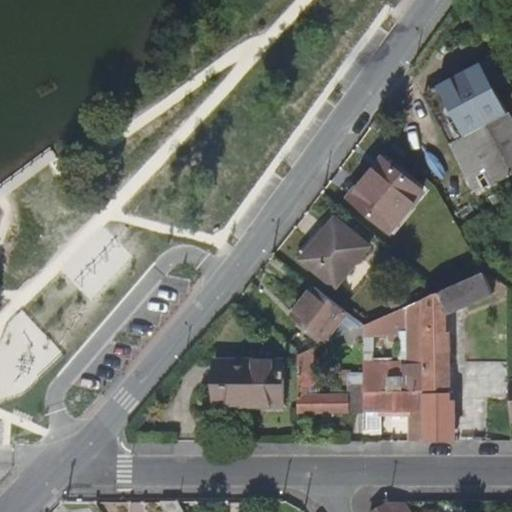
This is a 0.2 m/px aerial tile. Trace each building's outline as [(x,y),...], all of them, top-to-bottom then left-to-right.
[(511,84),(494,58),(438,87),(450,110),(437,116),(445,130),(457,123),(483,172),(470,180),(477,194),(511,175),(511,120),(497,92),(511,84)] [(450,110),(438,87),(426,93),(437,116),(450,110)] [(381,115),(372,128),(380,135),(390,122),(381,115)] [(445,130),(470,180),(483,172),(457,123),(445,130)] [(422,195),(390,166),(356,205),(388,233),(422,195)] [(370,249),(340,223),(306,263),(334,288),(370,249)] [(424,410),(424,442),(450,442),(450,337),(447,335),(440,324),(486,306),(486,279),(442,296),(425,303),(425,324),(424,386),(424,410)] [(348,314),(317,289),(295,318),(327,342),(348,314)] [(409,440),(409,442),(424,442),(424,410),(424,386),(417,386),(417,324),(425,324),(425,303),(365,328),(365,337),(400,333),(401,359),(400,359),(401,379),(401,394),(417,394),(417,410),(409,410),(409,440)] [(365,328),(348,314),(327,342),(328,343),(345,336),(365,328)] [(365,337),(365,328),(345,336),(350,346),(365,338),(365,337)] [(318,347),(308,351),(309,395),(322,395),(321,377),(317,376),(318,347)] [(299,355),(298,412),(364,411),(364,393),(364,386),(349,386),(348,395),(339,395),(322,395),(309,395),(308,351),(299,355)] [(283,358),(214,358),(214,405),(248,406),(247,413),(270,413),(270,406),(284,406),(283,358)] [(388,359),(365,360),(364,372),(364,386),(364,393),(389,393),(389,379),(390,379),(390,365),(388,365),(388,359)] [(364,386),(364,372),(349,372),(349,369),(340,369),(340,376),(339,376),(339,395),(348,395),(349,386),(364,386)] [(364,393),(364,411),(409,410),(417,410),(417,394),(401,394),(401,379),(390,379),(389,379),(389,393),(364,393)] [(182,511),(178,503),(160,503),(164,511),(182,511)]
